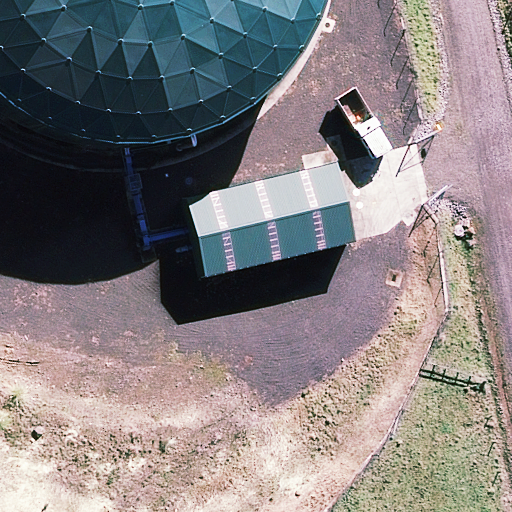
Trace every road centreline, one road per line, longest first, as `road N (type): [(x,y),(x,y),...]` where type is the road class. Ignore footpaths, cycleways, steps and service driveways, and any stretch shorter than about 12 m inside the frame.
road 1 (track): [(511,264),(462,0)]
road 2 (track): [(373,191),(494,168)]
